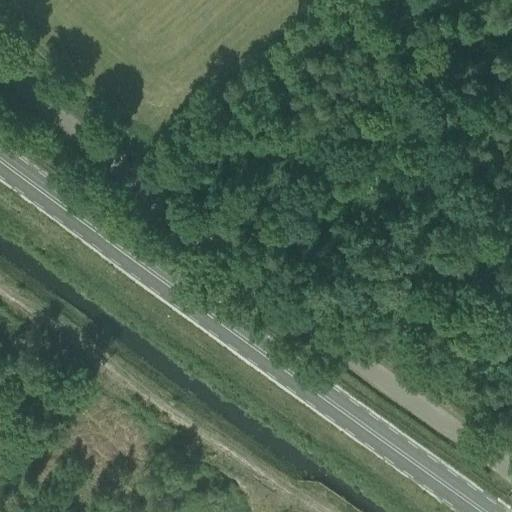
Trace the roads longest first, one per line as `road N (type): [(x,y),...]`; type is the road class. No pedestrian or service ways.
road 1 (unclassified): [(511,466),(122,173),(0,70)]
road 2 (primary): [(483,511),(0,159)]
road 3 (track): [(0,290),(326,511)]
